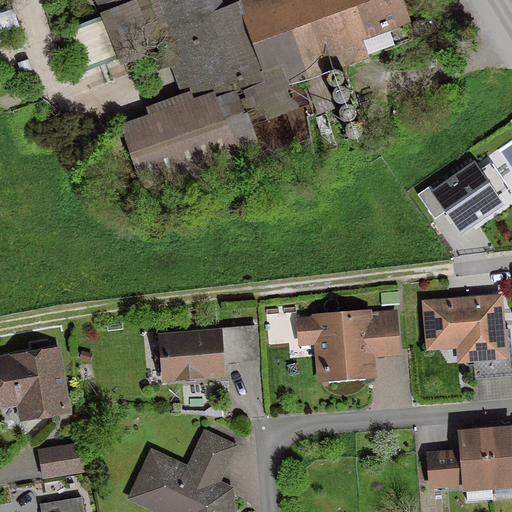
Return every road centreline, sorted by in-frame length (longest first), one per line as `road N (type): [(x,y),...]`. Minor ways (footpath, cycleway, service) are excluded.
road 1 (track): [(455,271),(0,334)]
road 2 (residential): [(511,413),(289,435),(271,451),(273,511)]
